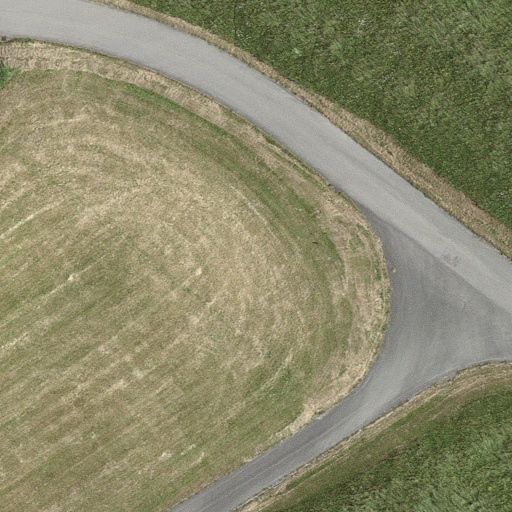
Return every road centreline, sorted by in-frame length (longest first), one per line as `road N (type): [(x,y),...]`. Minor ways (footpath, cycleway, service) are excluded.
road 1 (unclassified): [(511,290),(192,54),(83,22),(0,16)]
road 2 (unclassified): [(192,511),(511,299)]
